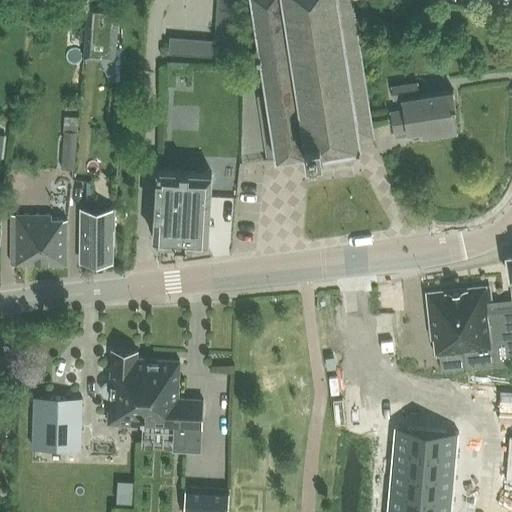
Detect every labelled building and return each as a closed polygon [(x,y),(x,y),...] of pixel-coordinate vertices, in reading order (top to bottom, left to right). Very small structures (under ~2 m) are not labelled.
[(374,134),(352,0),(252,0),(260,50),(249,52),(253,78),(263,77),(276,157),(361,145),(360,136),(374,134)] [(85,46),(84,57),(99,58),(107,80),(119,81),(121,49),(116,49),(119,4),(88,2),(85,46)] [(51,6),(50,17),(69,18),(74,18),(75,8),(51,6)] [(420,95),(418,83),(393,87),(395,102),(404,100),(406,110),(393,113),(396,133),(409,131),(410,134),(424,131),(425,136),(459,131),(453,90),(420,95)] [(62,167),(74,168),(78,117),(66,116),(62,167)] [(157,169),(153,240),(207,243),(211,172),(157,169)] [(97,260),(110,260),(110,243),(114,244),(114,227),(114,209),(82,209),(82,226),(81,226),(81,260),(86,260),(86,263),(97,263),(97,260)] [(11,263),(67,263),(67,218),(51,218),(51,214),(11,214),(11,263)] [(447,352),(448,368),(511,362),(511,275),(510,276),(510,278),(509,278),(511,298),(490,300),(489,286),(427,292),(431,337),(434,337),(436,353),(447,352)] [(108,421),(142,423),(145,357),(137,357),(137,349),(112,347),(110,379),(105,381),(102,385),(102,390),(105,394),(109,396),(108,421)] [(142,423),(176,424),(202,425),(203,398),(177,397),(179,359),(145,357),(142,423)] [(33,447),(81,448),(82,397),(34,396),(33,447)] [(451,511),(459,432),(394,426),(386,511),(451,511)] [(119,480),(118,502),(132,503),(133,481),(119,480)] [(228,511),(229,488),(185,486),(184,511),(228,511)]
